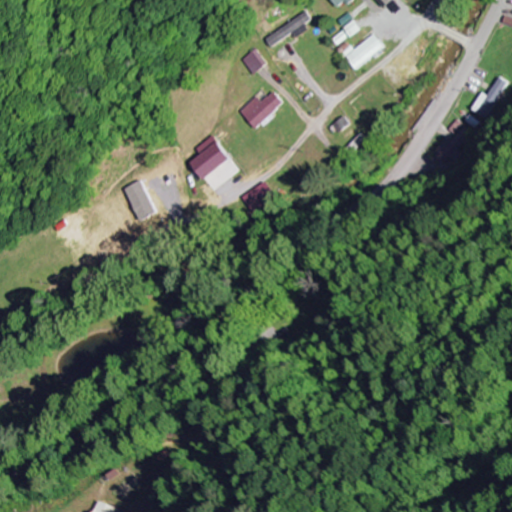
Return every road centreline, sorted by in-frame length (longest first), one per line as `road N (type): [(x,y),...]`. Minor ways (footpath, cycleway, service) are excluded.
road 1 (residential): [(0,488),(59,459),(166,377),(225,328),(276,265),(375,192),(436,108),(494,0)]
road 2 (residential): [(277,165),(419,21),(471,45)]
